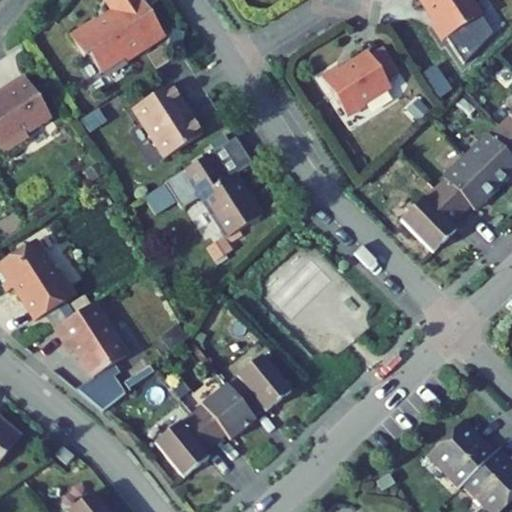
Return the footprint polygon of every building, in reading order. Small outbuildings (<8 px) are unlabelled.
[(126,59),(131,60),(166,38),(141,0),(107,0),(106,1),(114,13),(98,23),(91,21),(69,36),(84,59),(89,56),(101,75),(126,59)] [(480,16),(482,15),(472,0),(419,0),(426,10),(428,10),(436,22),(431,25),(442,41),(446,38),(463,64),(493,35),(480,16)] [(180,50),(184,34),(175,31),(170,47),(180,50)] [(386,82),(399,73),(384,48),(370,57),(386,82)] [(365,106),(391,89),(386,82),(370,57),(368,53),(353,63),(352,65),(341,72),(338,68),(322,78),(347,118),(365,107),(365,106)] [(24,77),(5,90),(0,92),(3,96),(0,98),(0,151),(3,155),(29,139),(26,135),(51,119),(24,77)] [(202,136),(200,132),(187,112),(188,111),(171,85),(132,110),(136,118),(164,161),(202,136)] [(511,113),(511,112),(511,94),(503,104),(511,113)] [(427,113),(418,103),(408,112),(417,122),(427,113)] [(509,117),(498,127),(511,140),(511,112),(511,113),(508,116),(509,117)] [(87,131),(95,133),(99,120),(90,118),(87,131)] [(511,140),(498,127),(489,136),(488,135),(465,158),(497,190),(511,175),(511,140)] [(168,182),(165,184),(181,210),(199,198),(226,240),(262,217),(235,176),(252,165),(235,139),(168,182)] [(434,190),(461,218),(471,208),(475,212),(497,190),(465,158),(443,179),(444,180),(434,190)] [(91,183),(105,174),(100,165),(86,174),(91,183)] [(400,222),(432,255),(456,232),(451,228),(461,218),(434,190),(424,199),(423,199),(400,222)] [(214,263),(231,251),(223,239),(206,250),(214,263)] [(21,301),(35,322),(75,297),(60,272),(54,271),(39,246),(31,244),(0,263),(0,279),(9,292),(16,287),(22,297),(21,301)] [(98,309),(119,295),(116,290),(95,303),(98,309)] [(90,305),(85,296),(72,305),(77,313),(90,305)] [(55,329),(70,354),(74,351),(93,380),(77,392),(104,414),(135,389),(118,363),(128,356),(98,309),(95,303),(55,329)] [(182,342),(174,329),(161,337),(169,350),(182,342)] [(227,387),(251,417),(262,409),(266,414),(291,394),(262,357),(237,377),(237,378),(227,387)] [(191,415),(216,446),(227,437),(231,442),(256,422),(251,417),(227,387),(226,386),(200,405),(202,406),(191,415)] [(205,454),(216,446),(191,415),(180,423),(154,443),(184,480),(209,460),(205,454)] [(0,462),(21,438),(3,422),(0,425),(0,424),(0,462)] [(458,490),(462,487),(493,456),(476,438),(477,436),(463,422),(428,456),(449,476),(447,478),(458,490)] [(56,456),(66,465),(73,457),(63,448),(56,456)] [(511,467),(497,452),(493,456),(462,487),(473,499),(476,497),(490,511),(500,511),(511,501),(511,467)] [(395,485),(390,475),(376,482),(382,492),(395,485)] [(106,511),(92,494),(69,511),(106,511)]
